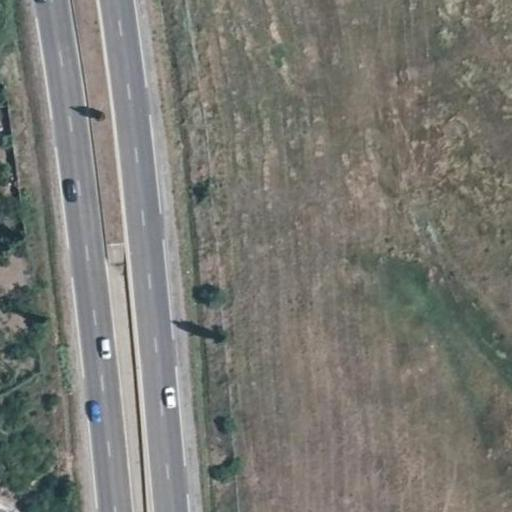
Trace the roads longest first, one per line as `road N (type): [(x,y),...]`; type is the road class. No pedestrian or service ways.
road 1 (trunk): [(54,0),(85,198),(118,511)]
road 2 (trunk): [(177,511),(119,0)]
